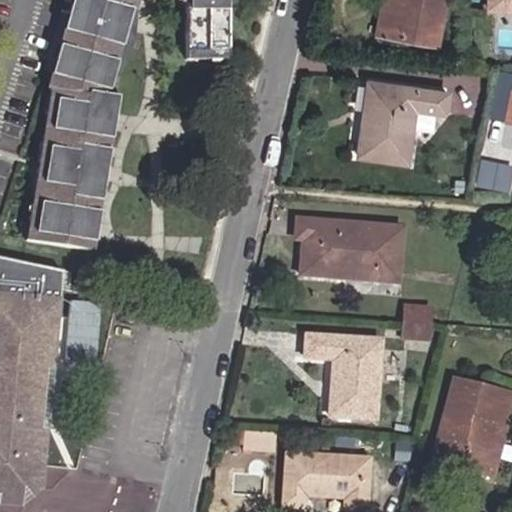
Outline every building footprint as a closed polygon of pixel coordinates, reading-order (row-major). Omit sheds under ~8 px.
[(99,95),(118,26),(124,6),(128,3),(129,0),(68,0),(46,86),(56,88),(44,160),(98,169),(99,161),(103,138),(107,111),(110,96),(99,95)] [(182,0),(184,1),(184,47),(225,47),(225,1),(226,0),(182,0)] [(384,0),(378,32),(438,41),(446,0),(384,0)] [(511,0),(493,0),(492,11),(511,11),(511,0)] [(110,96),(127,27),(118,26),(99,95),(110,96)] [(225,56),(225,47),(184,47),(184,56),(225,56)] [(409,163),(415,109),(444,113),(446,91),(367,82),(358,157),(409,163)] [(56,88),(46,86),(22,237),(32,239),(43,166),(44,160),(56,88)] [(227,92),(216,90),(212,108),(222,110),(227,92)] [(98,169),(44,160),(43,166),(97,175),(98,169)] [(94,195),(97,175),(43,166),(32,239),(85,247),(94,195)] [(306,241),(307,219),(296,218),(296,227),(295,240),(306,241)] [(403,227),(307,219),(306,241),(303,275),(398,283),(403,227)] [(52,373),(58,300),(59,292),(61,273),(0,259),(0,493),(3,475),(12,466),(43,468),(46,430),(40,430),(46,373),(52,373)] [(405,306),(404,322),(432,324),(433,308),(405,306)] [(432,324),(404,322),(403,339),(431,341),(432,324)] [(305,339),(304,360),(331,361),(329,420),(375,421),(379,342),(305,339)] [(46,430),(52,373),(46,373),(40,430),(46,430)] [(496,468),(510,393),(453,382),(439,457),(496,468)] [(346,496),(345,510),(364,511),(370,511),(375,463),(289,453),(285,502),(306,504),(307,492),(346,496)] [(0,505),(22,507),(23,490),(42,490),(43,468),(12,466),(3,475),(0,493),(0,505)]
